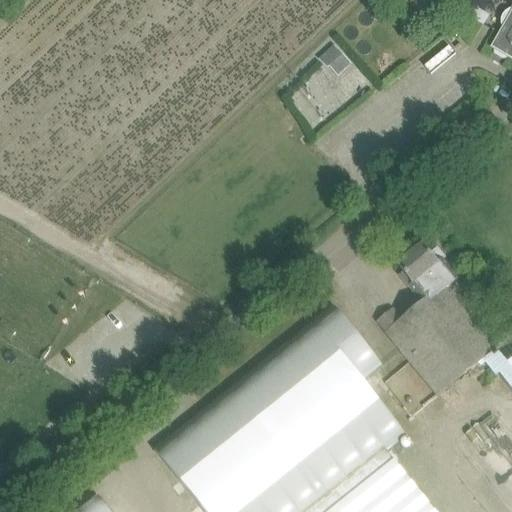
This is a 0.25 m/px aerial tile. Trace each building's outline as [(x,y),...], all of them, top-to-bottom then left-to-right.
[(511,9),(509,11),(505,13),(502,16),(500,21),(500,25),(501,30),(490,49),(511,61),(511,9)] [(284,137),(269,122),(258,133),(273,149),(284,137)] [(413,287),(426,304),(427,305),(445,291),(458,280),(443,261),(443,257),(440,253),(434,253),(430,256),(423,246),(398,267),(403,274),(399,277),(410,290),(413,287)] [(403,323),(387,335),(440,400),(495,351),(445,291),(427,305),(426,304),(403,323)] [(157,452),(205,511),(432,511),(386,455),(406,438),(364,385),(383,369),(335,309),(157,452)] [(378,324),(387,335),(403,323),(393,311),(378,324)] [(81,511),(109,511),(98,498),(81,511)]
